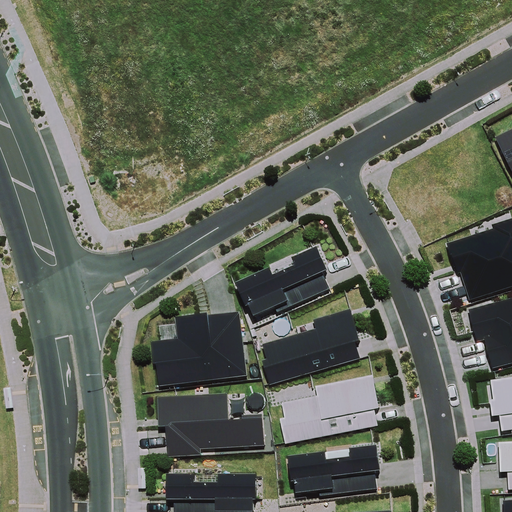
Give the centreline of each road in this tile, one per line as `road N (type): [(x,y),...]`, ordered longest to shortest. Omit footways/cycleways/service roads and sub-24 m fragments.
road 1 (residential): [(449,511),(446,447),(419,338),(398,277),(333,164)]
road 2 (residential): [(333,164),(81,300)]
road 3 (secondary): [(81,300),(99,511)]
road 4 (residential): [(511,63),(333,164)]
road 5 (secondary): [(58,511),(39,311)]
